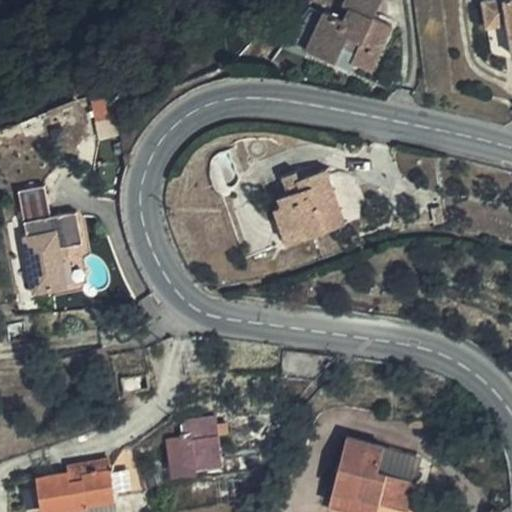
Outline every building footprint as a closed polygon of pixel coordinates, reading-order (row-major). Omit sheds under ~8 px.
[(306,50),(338,64),(344,49),(355,54),(351,62),(354,64),(371,72),(393,27),(375,17),(382,0),(347,0),(345,5),(351,8),(344,20),(325,11),(306,50)] [(511,0),(493,0),(496,25),(511,23),(511,0)] [(511,23),(496,25),(498,46),(511,44),(511,23)] [(344,49),(338,64),(350,69),(354,64),(351,62),(355,54),(344,49)] [(114,106),(113,95),(92,97),(94,110),(114,106)] [(329,167),(300,176),(303,187),(288,191),(274,197),(290,241),(347,222),(329,167)] [(303,187),(300,176),(298,169),(284,174),(288,191),(303,187)] [(446,221),(444,205),(433,207),(435,223),(446,221)] [(67,256),(66,243),(75,242),(83,241),(79,213),(27,221),(29,235),(24,235),(32,290),(72,284),(67,256)] [(75,242),(66,243),(67,256),(77,255),(75,242)] [(285,346),(283,370),(320,372),(339,355),(307,349),(285,346)] [(222,461),(218,433),(217,423),(216,416),(184,420),(186,436),(170,439),(175,472),(198,470),(198,464),(222,461)] [(437,428),(438,421),(412,419),(411,426),(437,428)] [(217,423),(218,433),(230,432),(229,422),(217,423)] [(331,502),(371,511),(394,511),(397,504),(417,509),(424,481),(380,469),(385,446),(347,437),(331,502)] [(70,471),(86,468),(85,461),(70,464),(70,471)] [(126,462),(112,464),(86,468),(70,471),(21,480),(26,511),(34,511),(89,503),(88,500),(131,493),(126,462)]
